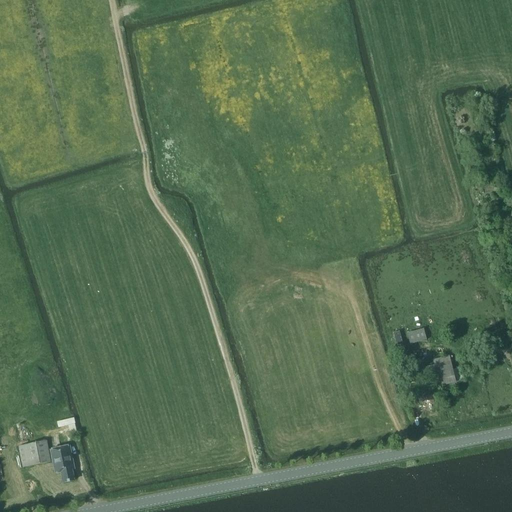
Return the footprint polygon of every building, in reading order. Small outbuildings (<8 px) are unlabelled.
[(424,328),(407,332),(410,344),(427,339),(424,328)] [(399,348),(405,347),(402,330),(395,332),(399,348)] [(434,399),(431,388),(456,381),(449,355),(433,359),(435,365),(426,368),(426,367),(411,371),(420,403),(434,399)] [(59,420),(60,426),(77,423),(76,417),(59,420)] [(23,468),(51,462),(46,441),(19,446),(23,468)] [(72,470),(74,470),(69,446),(51,450),(56,474),(62,472),(64,483),(74,481),(72,470)]
